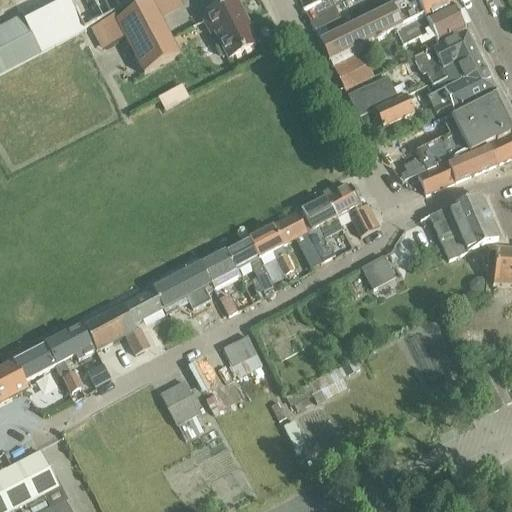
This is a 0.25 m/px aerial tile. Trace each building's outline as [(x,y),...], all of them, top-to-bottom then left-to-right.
[(326,0),(303,11),(309,23),(335,10),(330,0),(326,0)] [(414,0),(404,5),(402,3),(318,45),(328,65),(385,37),(392,33),(394,38),(396,37),(452,9),(447,0),(414,0)] [(200,17),(210,35),(214,34),(219,43),(215,45),(215,49),(218,57),(222,60),(225,58),(227,62),(254,48),(243,24),(245,23),(234,1),(200,17)] [(96,29),(103,45),(106,51),(124,42),(142,77),(178,58),(150,5),(115,24),(113,20),(96,29)] [(463,32),(452,9),(396,37),(402,49),(430,35),(436,45),(463,32)] [(335,10),(309,23),(314,34),(340,21),(335,10)] [(19,17),(0,27),(0,75),(39,55),(19,17)] [(437,92),(429,96),(428,97),(429,101),(483,75),(464,36),(412,61),(421,79),(425,77),(430,89),(434,87),(437,92)] [(332,71),(342,90),(345,95),(372,81),(360,56),(351,61),(332,71)] [(429,101),(427,102),(430,109),(434,118),(450,110),(452,115),(493,95),(483,75),(429,101)] [(188,76),(162,88),(169,102),(194,90),(188,76)] [(358,121),(373,114),(396,103),(392,93),(386,81),(348,99),(358,121)] [(396,103),(373,114),(381,132),(413,117),(406,102),(405,99),(396,103)] [(417,155),(419,161),(403,169),(406,175),(401,178),(404,185),(417,179),(511,138),(511,134),(494,99),(449,121),(456,135),(440,143),(417,155)] [(511,138),(417,179),(425,199),(511,161),(511,138)] [(326,202),(324,203),(335,223),(336,223),(347,217),(361,243),(381,233),(381,232),(368,208),(362,211),(350,188),(342,192),(339,187),(322,196),(326,202)] [(428,221),(448,265),(496,243),(477,199),(428,221)] [(324,203),(295,218),(321,267),(334,261),(324,243),(341,233),(336,223),(335,223),(324,203)] [(295,218),(272,230),(283,250),(295,244),(310,273),(321,267),(295,218)] [(272,230),(249,243),(259,263),(272,256),(284,279),(293,274),(281,251),(283,250),(272,230)] [(249,243),(226,255),(238,279),(241,277),(239,273),(249,268),(263,295),(272,290),(258,263),(259,263),(249,243)] [(210,263),(201,268),(215,294),(238,281),(237,279),(238,279),(226,255),(225,255),(223,251),(208,259),(210,263)] [(511,252),(496,252),(494,289),(511,290),(511,252)] [(360,272),(362,274),(372,294),(394,282),(384,262),(383,260),(360,272)] [(178,280),(152,293),(163,313),(166,319),(191,307),(215,294),(201,268),(178,280)] [(468,285),(467,293),(482,294),(483,280),(475,280),(468,285)] [(152,293),(83,330),(96,355),(125,340),(135,359),(149,351),(138,330),(137,330),(136,327),(163,313),(152,293)] [(228,299),(220,303),(229,320),(236,316),(237,315),(228,299)] [(83,330),(45,350),(55,369),(54,370),(60,381),(68,376),(63,366),(74,359),(77,365),(96,355),(83,330)] [(222,353),(232,371),(256,359),(246,341),(222,353)] [(55,369),(45,350),(0,373),(0,404),(25,391),(23,386),(54,370),(55,369)] [(341,382),(360,372),(355,363),(336,372),(336,371),(287,397),(296,415),(315,405),(317,409),(347,393),(341,382)] [(87,378),(94,391),(110,383),(103,369),(87,378)] [(71,377),(60,383),(69,399),(80,393),(71,377)] [(510,405),(496,377),(478,386),(493,414),(510,405)] [(159,399),(176,431),(200,417),(184,386),(159,399)] [(277,405),(270,410),(278,425),(286,421),(277,405)] [(294,425),(284,430),(294,450),(305,445),(294,425)] [(0,511),(13,511),(44,497),(50,510),(64,504),(39,455),(0,474),(0,511)]
